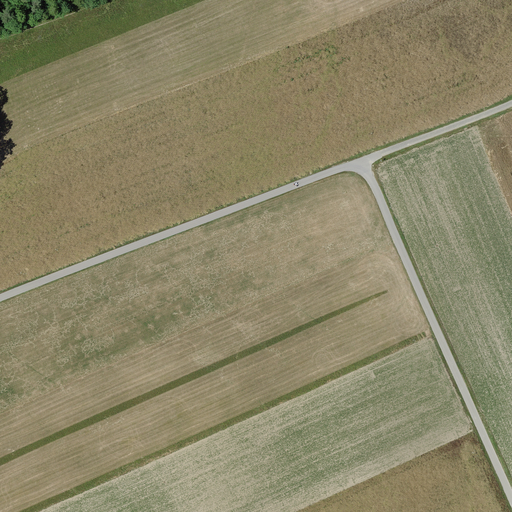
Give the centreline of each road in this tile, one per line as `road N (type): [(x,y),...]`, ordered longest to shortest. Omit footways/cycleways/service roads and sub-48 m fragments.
road 1 (unclassified): [(361,165),(0,298)]
road 2 (unclassified): [(361,165),(511,498)]
road 3 (track): [(511,103),(361,165)]
